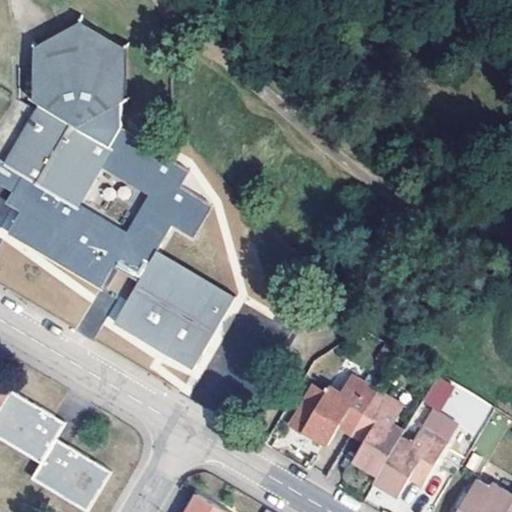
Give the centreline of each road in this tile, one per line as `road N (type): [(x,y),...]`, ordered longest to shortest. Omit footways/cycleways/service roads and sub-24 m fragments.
road 1 (residential): [(186,425),(0,317)]
road 2 (residential): [(331,511),(186,425)]
